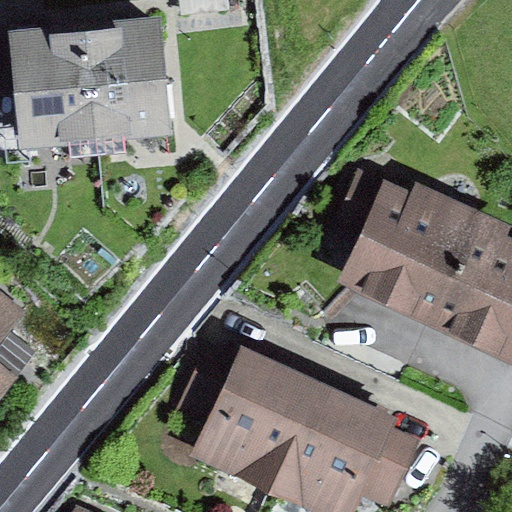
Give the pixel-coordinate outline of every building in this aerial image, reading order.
[(162,0),(142,0),(86,7),(98,117),(127,113),(129,127),(177,121),(162,0)] [(229,0),(180,0),(181,9),(230,5),(229,0)] [(86,7),(9,16),(22,132),(99,123),(98,117),(86,7)] [(383,187),(366,178),(327,250),(344,259),(383,187)] [(511,257),(388,199),(345,290),(511,369),(511,257)] [(0,285),(0,393),(20,370),(0,352),(0,337),(25,307),(0,285)] [(322,364),(242,332),(188,444),(271,474),(322,364)] [(398,399),(322,364),(271,474),(349,509),(358,489),(388,503),(420,434),(388,420),(398,399)] [(111,511),(79,495),(66,511),(111,511)]
